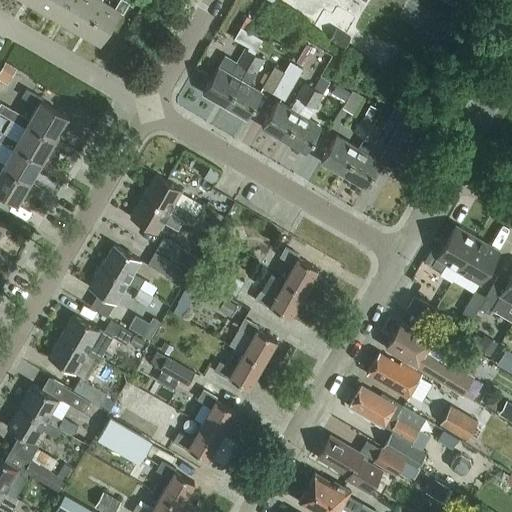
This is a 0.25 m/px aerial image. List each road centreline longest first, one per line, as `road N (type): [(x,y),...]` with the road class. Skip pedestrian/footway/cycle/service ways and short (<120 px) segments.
road 1 (unclassified): [(252,511),(399,253)]
road 2 (residential): [(0,359),(148,108)]
road 3 (residential): [(399,253),(148,108)]
road 4 (residential): [(148,108),(0,19)]
road 5 (unclassified): [(447,171),(511,59)]
road 6 (residential): [(148,108),(212,0)]
